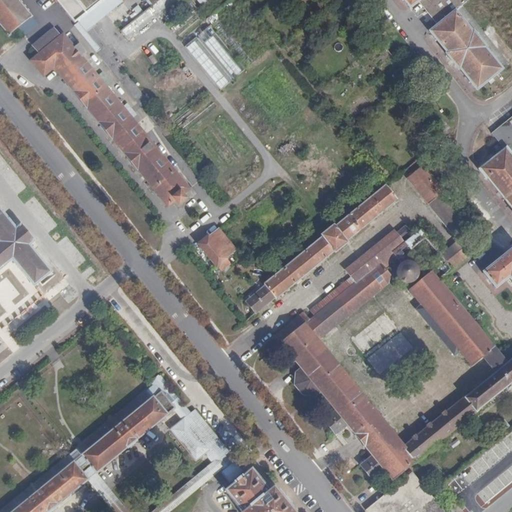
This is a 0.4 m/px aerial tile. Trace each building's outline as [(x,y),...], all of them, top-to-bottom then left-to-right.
[(0,0),(0,25),(10,37),(33,17),(31,15),(18,0),(0,0)] [(54,0),(74,24),(78,21),(104,0),(54,0)] [(122,2),(121,0),(104,0),(78,21),(87,32),(92,27),(122,2)] [(160,0),(152,7),(117,35),(125,44),(157,18),(178,0),(160,0)] [(190,3),(187,0),(178,0),(157,18),(162,25),(190,3)] [(420,3),(423,0),(405,0),(407,2),(405,3),(411,10),(420,3)] [(423,0),(420,3),(440,26),(457,14),(464,8),(469,4),(465,0),(423,0)] [(208,25),(231,5),(227,1),(204,20),(208,25)] [(231,5),(266,49),(272,45),(236,1),(231,5)] [(370,31),(349,3),(342,9),(363,35),(370,31)] [(229,79),(266,49),(231,5),(208,25),(195,35),(229,79)] [(485,48),(503,70),(510,64),(464,8),(457,14),(474,35),(476,33),(488,46),(485,48)] [(477,91),(503,70),(485,48),(488,46),(476,33),(474,35),(457,14),(440,26),(431,33),(439,43),(441,41),(450,53),(448,55),(460,70),(462,69),(473,82),(471,84),(477,91)] [(87,32),(78,21),(75,24),(74,24),(200,181),(205,177),(176,142),(114,64),(110,60),(100,49),(87,32)] [(106,44),(92,27),(87,32),(100,49),(106,44)] [(131,163),(167,208),(174,203),(176,204),(186,198),(184,195),(190,190),(82,58),(86,54),(79,45),(74,48),(63,34),(59,36),(54,29),(31,48),(38,56),(30,62),(44,78),(55,70),(131,163)] [(216,88),(229,79),(195,35),(181,46),(216,88)] [(410,81),(399,67),(393,73),(403,86),(410,81)] [(453,133),(440,117),(434,123),(448,137),(453,133)] [(511,161),(511,160),(511,157),(510,155),(511,153),(511,117),(492,134),(504,150),(480,170),(487,180),(489,179),(511,208),(511,161)] [(471,257),(473,236),(441,196),(444,194),(422,169),(407,182),(462,246),(452,254),(445,260),(420,230),(406,242),(403,239),(413,230),(408,224),(398,232),(349,271),(355,277),(320,303),(324,308),(310,320),(304,312),(273,336),(300,368),(295,373),(295,385),(303,395),(314,397),(320,393),(333,410),(323,419),(335,434),(346,425),(360,443),(371,456),(360,464),(372,480),(384,471),(392,482),(420,459),(425,455),(511,384),(511,360),(509,363),(442,281),(461,265),(471,257)] [(444,195),(455,206),(461,202),(458,198),(462,195),(455,187),(444,195)] [(397,200),(386,188),(382,191),(282,272),(268,282),(269,284),(246,302),(255,313),(277,295),(279,296),(346,243),(345,241),(397,200)] [(0,211),(0,268),(11,259),(33,286),(49,273),(27,245),(31,241),(18,226),(14,229),(0,211)] [(258,229),(251,234),(256,240),(262,234),(258,229)] [(218,265),(222,270),(231,264),(226,258),(235,251),(218,230),(197,243),(216,266),(218,265)] [(511,250),(485,274),(498,290),(511,280),(511,279),(511,250)] [(175,412),(183,407),(157,376),(151,382),(156,388),(160,393),(81,457),(76,452),(63,439),(68,458),(72,465),(13,511),(53,511),(58,509),(56,506),(87,480),(95,475),(127,448),(129,449),(136,444),(135,442),(173,410),(175,412)] [(160,393),(156,388),(83,445),(76,452),(81,457),(160,393)] [(182,420),(189,415),(185,410),(183,407),(175,412),(178,416),(182,420)] [(212,462),(222,454),(215,444),(219,441),(194,411),(189,415),(182,420),(171,429),(195,460),(205,453),(212,462)] [(68,458),(63,439),(61,442),(56,452),(62,462),(68,458)] [(76,452),(83,445),(79,442),(71,440),(63,439),(76,452)] [(166,511),(222,467),(232,479),(242,471),(232,460),(230,462),(222,454),(212,462),(151,511),(124,511),(106,488),(95,475),(87,480),(99,494),(113,511),(166,511)] [(425,455),(420,459),(426,467),(431,464),(425,455)] [(68,458),(62,462),(63,463),(1,511),(13,511),(72,465),(68,458)] [(444,482),(453,475),(440,460),(432,466),(444,482)] [(292,511),(289,508),(290,506),(282,496),(281,497),(274,488),(270,491),(252,470),(245,475),(242,471),(232,479),(235,483),(226,490),(244,510),(241,511),(292,511)] [(410,481),(373,511),(406,511),(424,498),(410,481)] [(435,511),(424,498),(406,511),(435,511)]
